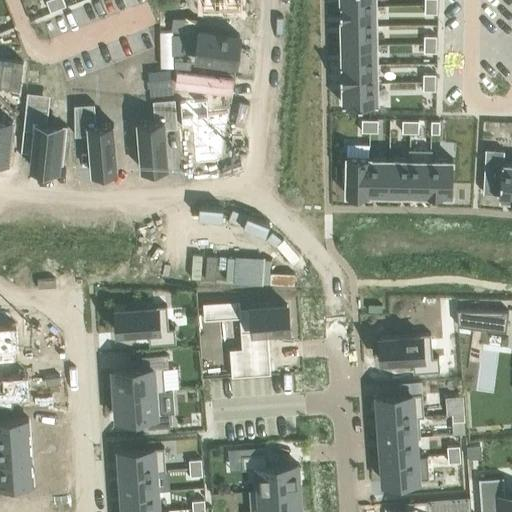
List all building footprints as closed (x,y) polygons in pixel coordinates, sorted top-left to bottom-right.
[(55,0),(46,0),(51,11),(58,8),(55,0)] [(425,4),(425,12),(437,13),(437,5),(425,4)] [(376,5),(340,6),(341,25),(377,24),(376,5)] [(377,24),(341,25),(341,44),(377,44),(377,24)] [(200,29),(196,57),(236,63),(240,34),(200,29)] [(424,35),(424,43),(436,43),(437,35),(424,35)] [(424,43),(424,51),(436,52),(436,43),(424,43)] [(342,63),(340,63),(340,64),(377,63),(377,44),(341,44),(342,63)] [(377,63),(340,64),(341,83),(378,82),(377,63)] [(423,73),(423,81),(436,81),(436,73),(423,73)] [(423,81),(423,89),(435,90),(436,81),(423,81)] [(378,82),(341,83),(341,84),(342,84),(342,103),(378,102),(378,82)] [(48,108),(30,106),(31,91),(27,91),(26,106),(24,128),(35,129),(32,166),(58,168),(59,162),(63,163),(67,124),(47,123),(48,108)] [(157,119),(138,121),(141,168),(168,166),(165,127),(177,126),(175,98),(155,99),(157,119)] [(207,98),(179,100),(181,129),(191,128),(194,164),(219,162),(219,158),(222,158),(227,124),(209,125),(207,98)] [(94,104),(76,105),(76,135),(89,133),(92,172),(117,170),(113,123),(96,124),(94,104)] [(0,163),(8,164),(12,120),(0,119),(0,163)] [(362,119),(362,131),(370,131),(370,119),(362,119)] [(370,119),(370,131),(378,131),(378,119),(370,119)] [(402,119),(402,132),(410,132),(411,119),(402,119)] [(411,119),(410,132),(419,132),(419,120),(411,119)] [(431,120),(431,132),(440,132),(440,120),(431,120)] [(390,157),(389,193),(409,193),(410,148),(409,148),(409,157),(390,157)] [(410,148),(409,193),(430,194),(431,148),(410,148)] [(431,148),(430,194),(452,194),(453,158),(431,158),(432,148),(431,148)] [(486,148),(483,192),(499,193),(499,197),(511,198),(511,162),(503,161),(504,149),(486,148)] [(344,168),(343,180),(346,180),(346,193),(368,194),(369,155),(347,155),(346,168),(344,168)] [(369,155),(368,194),(370,194),(370,193),(389,193),(390,157),(370,157),(370,155),(369,155)] [(238,300),(201,303),(203,319),(240,316),(242,347),(230,348),(231,375),(270,372),(267,329),(288,328),(287,303),(239,307),(238,300)] [(167,304),(117,308),(118,333),(149,330),(150,344),(176,342),(175,327),(168,327),(167,304)] [(496,310),(457,309),(458,324),(494,328),(496,310)] [(496,310),(494,328),(506,330),(508,310),(496,310)] [(0,360),(16,359),(15,347),(19,347),(17,322),(0,323),(0,360)] [(431,332),(381,336),(383,361),(413,358),(414,372),(440,370),(439,355),(433,355),(431,332)] [(143,367),(113,369),(115,393),(165,389),(163,367),(168,366),(167,353),(142,354),(143,367)] [(0,405),(13,405),(12,397),(31,396),(29,372),(0,373),(0,405)] [(115,397),(112,397),(113,412),(116,412),(116,417),(146,415),(147,427),(172,425),(171,411),(162,411),(160,390),(165,390),(165,389),(115,393),(115,397)] [(422,392),(377,395),(379,418),(424,414),(422,392)] [(463,403),(451,404),(452,412),(464,411),(463,403)] [(464,411),(452,412),(452,421),(465,420),(464,411)] [(424,414),(379,418),(380,438),(421,435),(419,416),(424,415),(424,414)] [(28,417),(0,418),(0,441),(30,440),(28,417)] [(421,435),(380,438),(382,458),(417,456),(416,436),(421,436),(421,435)] [(30,440),(0,441),(0,460),(31,459),(30,440)] [(460,444),(447,445),(448,453),(460,453),(460,444)] [(480,444),(469,445),(470,457),(481,456),(480,444)] [(266,445),(241,447),(242,454),(267,452),(266,445)] [(164,446),(119,449),(120,472),(166,469),(164,446)] [(267,452),(242,454),(243,468),(252,467),(254,488),(249,489),(249,490),(299,486),(299,482),(302,482),(301,467),(298,468),(297,462),(268,465),(267,452)] [(460,453),(448,453),(448,462),(461,461),(460,453)] [(417,456),(382,458),(383,481),(419,478),(417,456)] [(201,458),(189,459),(190,467),(202,466),(201,458)] [(31,459),(0,460),(0,483),(33,481),(31,459)] [(202,466),(190,467),(190,475),(203,474),(202,466)] [(166,469),(120,472),(122,492),(158,490),(156,470),(166,470),(166,469)] [(504,475),(479,477),(481,511),(511,511),(511,493),(505,494),(504,475)] [(251,511),(250,511),(272,511),(301,510),(299,486),(249,490),(251,511)] [(158,490),(122,492),(123,511),(132,511),(169,509),(169,508),(159,509),(158,490)] [(429,511),(421,511),(471,511),(470,495),(428,498),(429,511)] [(204,498),(192,500),(193,508),(205,507),(204,498)]
